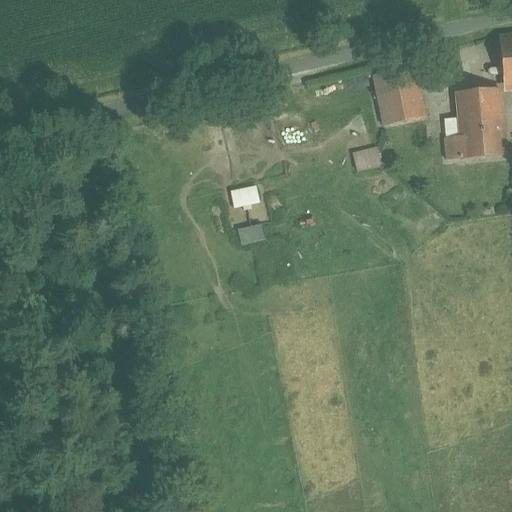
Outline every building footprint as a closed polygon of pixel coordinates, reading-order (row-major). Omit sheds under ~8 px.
[(511,35),(500,37),(504,78),(511,77),(511,35)] [(416,68),(375,76),(386,127),(427,119),(416,68)] [(501,89),(457,93),(461,138),(446,139),(448,161),(463,159),(463,160),(508,156),(504,119),(501,89)] [(379,150),(355,157),(358,172),(383,166),(379,150)] [(232,208),(259,204),(257,186),(230,190),(232,208)] [(466,196),(455,197),(457,221),(468,220),(466,196)] [(262,226),(238,229),(240,245),(264,242),(262,226)]
